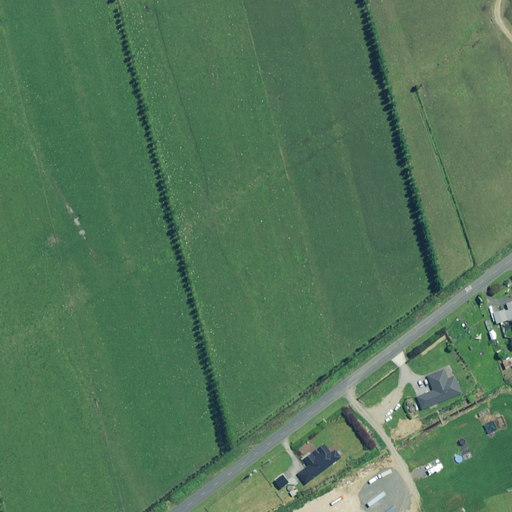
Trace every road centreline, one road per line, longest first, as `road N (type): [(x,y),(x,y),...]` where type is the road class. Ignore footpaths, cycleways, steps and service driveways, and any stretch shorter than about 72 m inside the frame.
road 1 (track): [(0,350),(484,34),(498,0)]
road 2 (unclassified): [(511,258),(178,511)]
